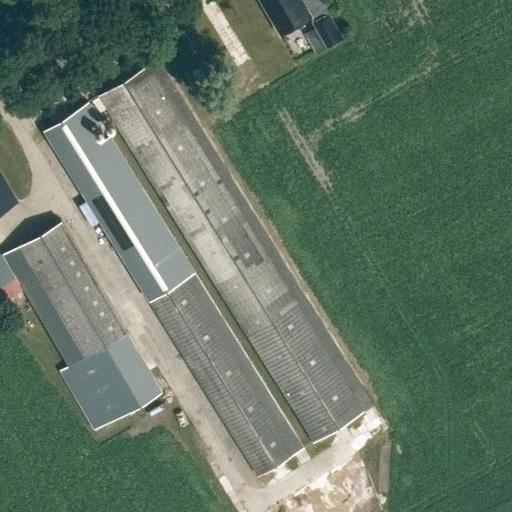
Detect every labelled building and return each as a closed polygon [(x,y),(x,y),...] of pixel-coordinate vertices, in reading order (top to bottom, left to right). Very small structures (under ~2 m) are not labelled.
[(300,0),(260,0),(280,33),(310,16),(300,0)] [(310,21),(326,47),(343,37),(327,11),(310,21)] [(101,119),(98,113),(106,108),(246,334),(313,442),(363,411),(373,405),(363,389),(158,58),(148,65),(98,96),(78,108),(43,130),(149,300),(191,368),(258,476),(293,453),(304,446),(111,134),(101,140),(91,125),(101,119)] [(0,211),(17,202),(0,172),(0,211)] [(161,390),(61,219),(3,254),(68,365),(59,370),(94,430),(161,390)]
